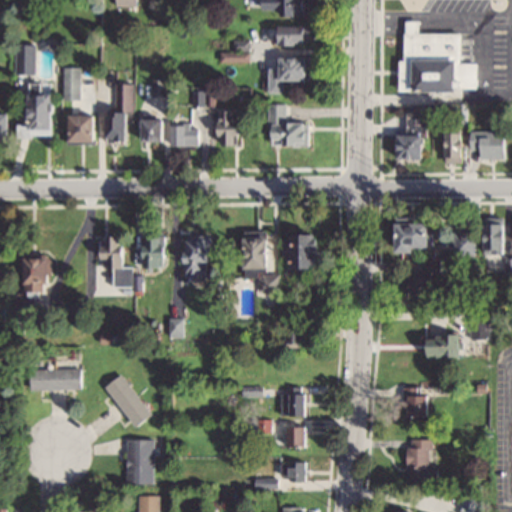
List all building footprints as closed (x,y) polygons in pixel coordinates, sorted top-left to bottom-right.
[(301,14),(300,0),(263,0),(263,14),(301,14)] [(464,63),(464,33),(422,33),(421,21),(405,21),(405,93),(479,92),(479,63),(464,63)] [(315,26),(285,26),(285,45),(315,45),(315,26)] [(28,53),(14,53),(14,69),(28,69),(28,53)] [(274,68),(274,92),(288,92),(288,81),(315,81),(315,58),(280,58),(280,68),(274,68)] [(82,99),(82,67),(64,67),(64,99),(82,99)] [(166,79),(151,79),(151,95),(166,95),(166,79)] [(33,128),(58,128),(58,92),(42,92),(42,83),(33,83),(33,128)] [(113,137),(132,137),(132,84),(113,84),(113,137)] [(287,121),(288,104),(271,103),(270,144),(313,145),(314,121),(287,121)] [(221,109),(221,143),(246,143),(246,125),(239,125),(239,109),(221,109)] [(409,133),(403,133),(403,157),(428,157),(428,111),(409,111),(409,133)] [(100,113),(74,113),(74,140),(100,140),(100,113)] [(146,138),(169,138),(169,117),(146,117),(146,138)] [(201,142),(201,122),(172,122),(172,143),(201,142)] [(449,130),(449,162),(466,162),(466,130),(449,130)] [(482,149),(482,157),(509,157),(509,130),(471,130),(471,149),(482,149)] [(435,217),(400,219),(401,250),(436,249),(435,217)] [(488,221),(488,251),(510,251),(510,221),(488,221)] [(297,232),(297,239),(288,239),(288,259),(298,259),(298,267),(326,267),(326,232),(297,232)] [(477,254),(477,232),(456,232),(456,254),(477,254)] [(116,286),(133,286),(131,234),(104,235),(105,266),(115,265),(116,286)] [(166,266),(166,234),(146,234),(146,266),(166,266)] [(250,268),(276,268),(276,234),(250,234),(250,268)] [(189,274),(210,273),(209,260),(215,260),(214,235),(187,236),(189,274)] [(29,295),(20,294),(19,313),(32,313),(33,294),(53,295),(54,256),(30,256),(29,295)] [(439,260),(424,260),(424,276),(413,276),(413,296),(439,296),(439,260)] [(430,334),(430,356),(459,356),(459,334),(430,334)] [(32,388),(83,388),(83,367),(32,367),(32,388)] [(154,414),(123,373),(107,385),(138,426),(154,414)] [(431,415),(431,388),(404,388),(404,415),(431,415)] [(281,392),(281,414),(310,414),(310,392),(281,392)] [(310,446),(310,426),(291,426),(291,446),(310,446)] [(129,481),(156,481),(156,438),(129,438),(129,481)] [(440,465),(432,465),(432,438),(410,438),(409,483),(440,483),(440,465)] [(307,479),(307,461),(281,461),(281,479),(307,479)] [(139,494),(138,511),(158,511),(159,494),(139,494)]
